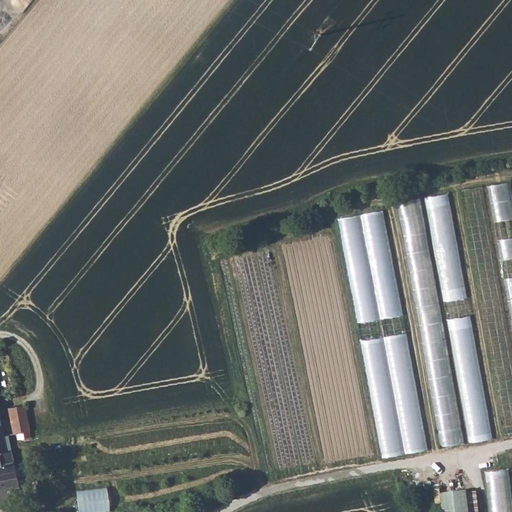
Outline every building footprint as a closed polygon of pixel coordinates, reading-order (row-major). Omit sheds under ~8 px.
[(511,195),(510,186),(487,190),(511,345),(511,195)] [(459,194),(499,440),(511,437),(511,372),(482,190),(459,194)] [(489,441),(447,196),(424,200),(464,445),(489,441)] [(459,446),(419,201),(395,205),(436,450),(459,446)] [(424,452),(382,213),(335,221),(378,460),(424,452)] [(26,430),(26,435),(33,433),(27,402),(11,405),(17,432),(26,430)] [(0,423),(0,454),(10,452),(9,448),(13,449),(15,447),(16,444),(14,442),(7,443),(3,422),(0,423)] [(0,484),(1,491),(21,487),(16,461),(12,462),(10,452),(0,454),(0,484)] [(507,511),(504,473),(479,475),(483,511),(507,511)] [(79,488),(80,511),(110,510),(109,487),(79,488)] [(444,501),(445,511),(471,511),(470,498),(444,501)]
